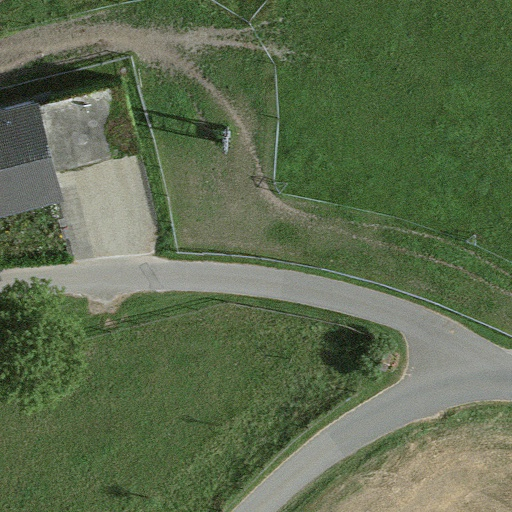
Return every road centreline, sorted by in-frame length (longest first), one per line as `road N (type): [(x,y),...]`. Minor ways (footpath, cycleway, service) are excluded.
road 1 (residential): [(492,387),(393,312),(263,286),(85,279),(0,288)]
road 2 (unclassified): [(492,387),(405,406),(319,453),(259,511)]
